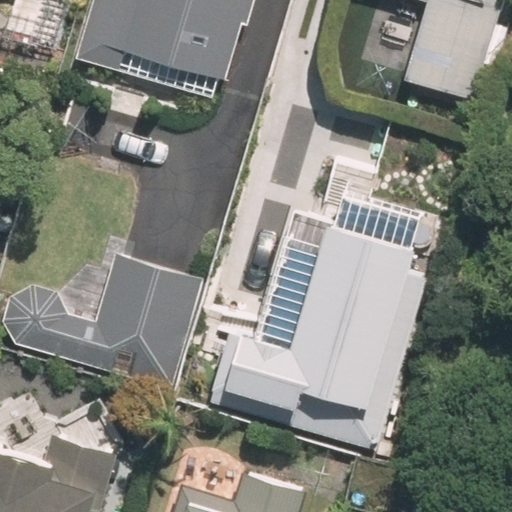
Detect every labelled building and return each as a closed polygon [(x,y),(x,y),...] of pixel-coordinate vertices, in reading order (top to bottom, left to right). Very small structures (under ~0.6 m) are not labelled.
[(99,0),(88,40),(233,81),(256,0),(99,0)] [(504,0),(437,0),(416,78),(479,95),(504,0)] [(0,269),(12,232),(0,228),(0,269)] [(171,387),(202,278),(104,249),(90,299),(45,287),(43,286),(40,286),(37,285),(35,285),(32,285),(29,285),(27,286),(24,286),(22,287),(19,289),(17,290),(15,291),(13,293),(11,295),(9,297),(8,299),(6,301),(5,304),(4,306),(3,309),(3,311),(3,314),(3,317),(3,319),(3,322),(4,325),(5,327),(6,330),(7,332),(9,334),(10,336),(12,338),(14,340),(16,342),(18,343),(73,359),(171,387)] [(52,460),(0,446),(0,511),(111,511),(128,449),(60,431),(52,460)] [(365,511),(413,511),(422,474),(358,460),(347,508),(365,511)] [(191,479),(186,503),(184,511),(315,511),(319,500),(323,480),(257,465),(252,492),(191,479)]
